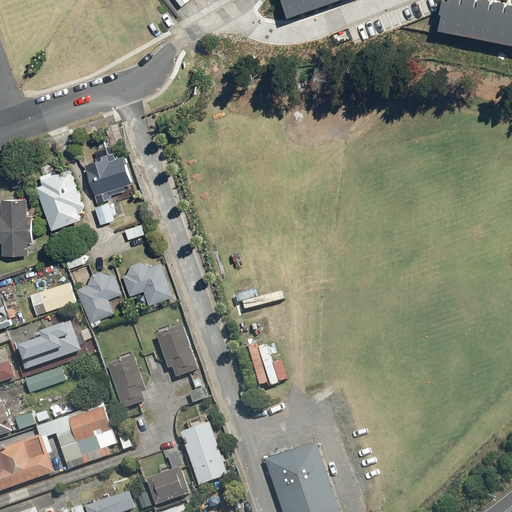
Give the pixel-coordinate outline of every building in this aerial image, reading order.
[(285,0),(291,17),(305,12),(300,0),(285,0)] [(300,0),(305,12),(319,7),(316,0),(300,0)] [(447,0),(442,29),(456,32),(462,0),(450,0),(451,1),(447,0)] [(462,0),(456,32),(470,35),(477,0),(462,0)] [(477,0),(470,35),(485,37),(491,0),(477,0)] [(495,0),(491,0),(485,37),(499,40),(506,2),(495,0)] [(511,3),(506,2),(499,40),(511,42),(511,3)] [(110,146),(93,152),(96,161),(84,165),(98,203),(114,197),(113,192),(134,184),(123,152),(113,155),(110,146)] [(85,210),(72,171),(36,183),(51,230),(82,220),(80,212),(85,210)] [(0,220),(0,245),(2,246),(1,257),(30,258),(32,220),(27,220),(29,200),(2,198),(0,220)] [(110,203),(94,210),(101,225),(117,218),(110,203)] [(124,229),(128,240),(146,234),(142,223),(124,229)] [(65,258),(69,270),(87,263),(82,251),(65,258)] [(128,275),(124,276),(130,297),(144,292),(148,305),(173,297),(162,263),(150,267),(141,263),(132,266),(128,275)] [(88,286),(78,290),(91,323),(114,314),(109,301),(123,296),(114,274),(109,276),(101,272),(93,275),(88,286)] [(70,281),(38,291),(45,312),(77,302),(70,281)] [(0,328),(12,324),(11,319),(0,323),(0,328)] [(38,339),(13,348),(23,374),(81,353),(70,322),(36,334),(38,339)] [(183,327),(156,337),(168,370),(174,368),(178,378),(199,370),(183,327)] [(132,355),(108,363),(124,409),(142,403),(138,393),(144,391),(132,355)] [(0,366),(0,384),(15,379),(9,363),(0,366)] [(62,367),(25,379),(30,394),(67,381),(62,367)] [(1,398),(0,398),(0,437),(13,433),(1,398)] [(111,457),(109,450),(118,447),(105,406),(39,428),(41,436),(43,440),(56,435),(66,464),(83,459),(86,465),(111,457)] [(31,414),(16,419),(20,431),(35,426),(31,414)] [(143,416),(133,420),(138,435),(148,432),(143,416)] [(179,435),(186,454),(199,487),(231,475),(211,423),(179,435)] [(129,433),(119,437),(124,451),(134,448),(129,433)] [(0,491),(54,474),(43,440),(41,436),(0,449),(0,491)] [(341,511),(317,440),(264,458),(282,511),(341,511)] [(182,468),(147,481),(157,508),(192,494),(182,468)] [(130,492),(86,508),(87,511),(128,511),(136,509),(130,492)]
